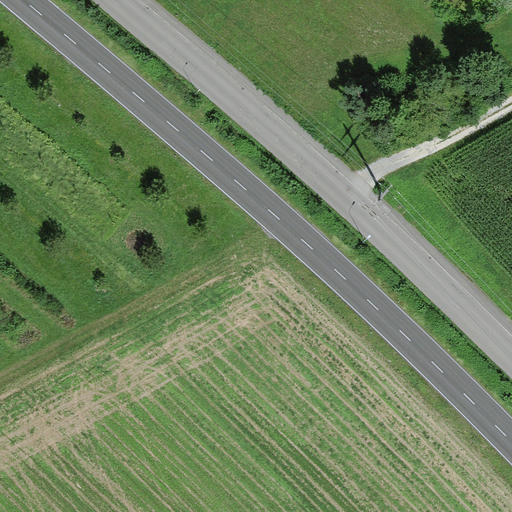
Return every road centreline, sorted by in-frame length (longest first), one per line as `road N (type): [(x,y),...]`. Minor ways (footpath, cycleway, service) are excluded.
road 1 (primary): [(511,440),(348,276),(20,0)]
road 2 (residential): [(511,363),(342,197),(117,0)]
road 3 (track): [(342,197),(379,168),(511,105)]
